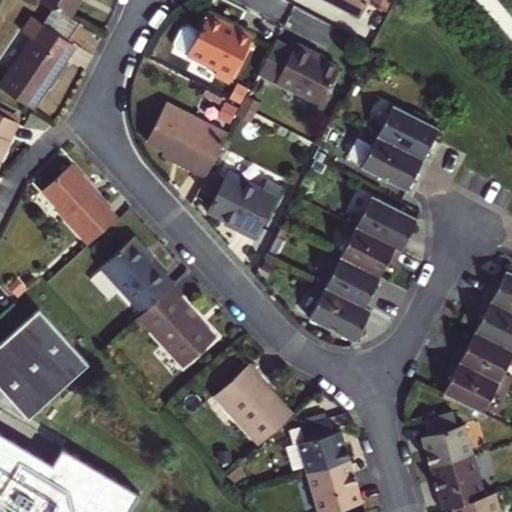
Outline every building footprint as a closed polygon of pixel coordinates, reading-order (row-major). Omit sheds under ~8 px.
[(40,0),(40,1),(54,8),(75,19),(84,0),(40,0)] [(368,0),(330,0),(361,16),(368,0)] [(54,8),(49,19),(74,32),(79,21),(75,19),(54,8)] [(9,84),(43,102),(67,55),(70,50),(68,49),(76,33),(74,32),(49,19),(34,12),(26,27),(35,32),(9,84)] [(232,22),(213,13),(201,33),(193,29),(186,31),(179,43),(181,50),(220,69),(217,76),(232,84),(258,36),(242,27),(239,33),(229,28),(232,22)] [(278,41),(262,73),(322,104),(341,67),(297,44),(294,50),(278,41)] [(208,177),(230,134),(168,102),(149,140),(182,157),(180,162),(208,177)] [(245,105),(240,116),(252,122),(258,111),(245,105)] [(376,122),(371,131),(426,160),(442,128),(396,105),(385,126),(376,122)] [(0,114),(0,164),(20,124),(0,114)] [(410,191),(426,160),(371,131),(366,140),(360,137),(351,154),(354,160),(365,166),(364,167),(410,191)] [(89,244),(119,218),(91,186),(93,184),(75,164),(46,190),(67,215),(66,217),(89,244)] [(263,188),(228,170),(208,210),(242,227),(240,231),(256,239),(282,188),(267,180),(263,188)] [(348,210),(343,218),(404,250),(420,220),(368,192),(357,214),(348,210)] [(347,233),(337,253),(382,276),(391,260),(397,264),(404,250),(343,218),(338,229),(347,233)] [(101,267),(142,313),(172,287),(176,283),(135,236),(101,267)] [(382,276),(337,253),(326,274),(317,269),(312,279),(373,311),(381,296),(374,292),(382,276)] [(511,274),(509,273),(500,289),(494,285),(487,300),(511,312),(511,274)] [(373,311),(312,279),(307,289),(316,293),(305,315),(357,342),(373,311)] [(142,313),(140,315),(185,367),(217,337),(172,287),(142,313)] [(478,333),(511,350),(511,312),(487,300),(480,313),(486,317),(478,333)] [(39,309),(0,344),(0,387),(28,419),(89,364),(39,309)] [(456,361),(510,388),(511,384),(511,376),(506,374),(511,361),(511,350),(478,333),(469,349),(463,346),(456,361)] [(505,397),(510,388),(456,361),(448,375),(455,378),(446,395),(485,415),(496,393),(505,397)] [(215,396),(258,445),(292,415),(258,378),(261,376),(250,364),(215,396)] [(433,466),(477,453),(468,422),(461,424),(457,411),(429,419),(432,433),(424,435),(433,466)] [(304,468),(306,474),(349,461),(341,432),(333,434),(329,419),(300,427),(304,442),(293,445),(286,448),(292,472),(304,468)] [(288,430),(293,445),(304,442),(300,427),(288,430)] [(48,464),(0,436),(0,511),(123,511),(135,492),(57,448),(48,464)] [(454,506),(489,496),(477,453),(433,466),(445,509),(454,506)] [(349,461),(306,474),(316,511),(331,511),(361,504),(349,461)] [(456,511),(504,511),(499,493),(489,496),(454,506),(456,511)]
